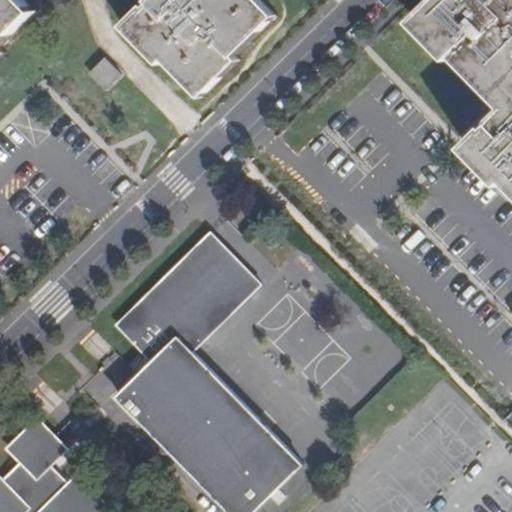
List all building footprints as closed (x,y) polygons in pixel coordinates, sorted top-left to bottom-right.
[(0,0),(0,57),(7,51),(2,46),(39,8),(31,0),(0,0)] [(150,0),(151,0),(153,3),(149,6),(148,4),(126,26),(146,45),(164,64),(168,59),(205,96),(243,59),(239,55),(283,12),(271,0),(150,0)] [(511,0),(437,0),(417,20),(454,58),(458,54),(469,66),(509,107),(496,120),(498,123),(493,128),(491,125),(469,147),(506,185),(511,181),(511,182),(511,0)] [(93,72),(110,90),(125,76),(108,58),(93,72)] [(120,398),(232,511),(255,511),(304,465),(194,352),(262,283),(212,233),(160,284),(120,324),(156,361),(120,398)] [(57,438),(39,420),(35,423),(10,448),(23,462),(4,481),(2,478),(0,479),(0,511),(100,511),(108,505),(78,474),(69,484),(51,465),(68,449),(57,438)]
